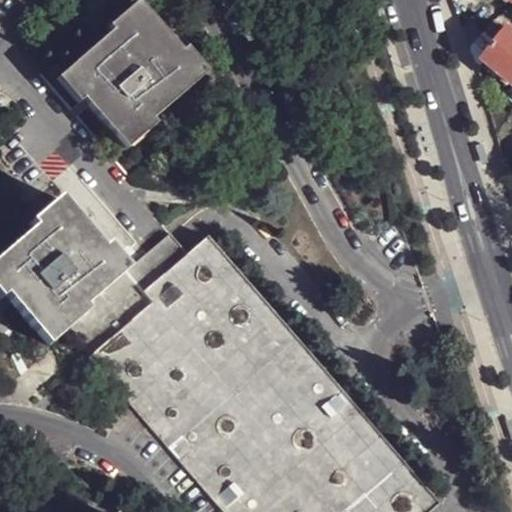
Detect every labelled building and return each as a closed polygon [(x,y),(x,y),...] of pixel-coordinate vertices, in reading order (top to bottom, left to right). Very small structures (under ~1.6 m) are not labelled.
[(158,17),(79,84),(141,156),(219,92),(158,17)] [(511,35),(508,33),(483,64),(511,87),(511,35)] [(254,131),(238,144),(251,159),(266,144),(254,131)] [(77,335),(133,285),(72,212),(0,271),(0,288),(54,353),(77,335)] [(442,511),(218,247),(197,265),(179,246),(133,285),(77,335),(224,511),(442,511)]
